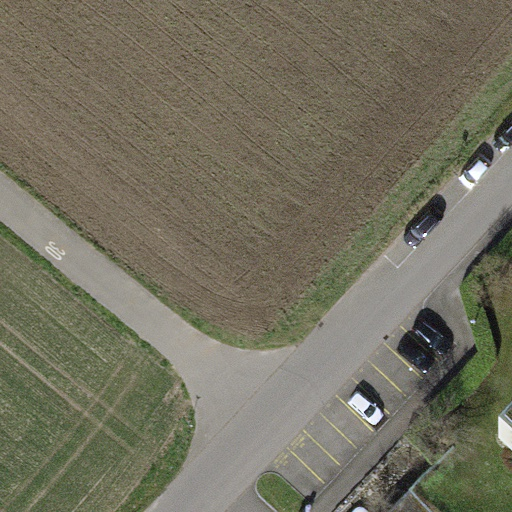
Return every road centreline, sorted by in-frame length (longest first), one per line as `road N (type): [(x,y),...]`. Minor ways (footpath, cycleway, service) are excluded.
road 1 (residential): [(276,421),(0,196)]
road 2 (residential): [(511,165),(276,421)]
road 3 (residential): [(276,421),(192,511)]
